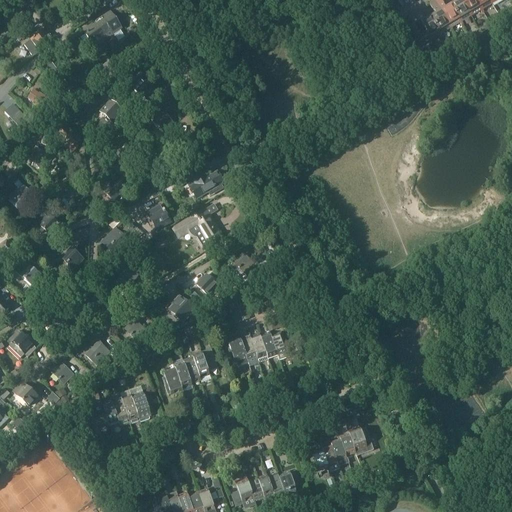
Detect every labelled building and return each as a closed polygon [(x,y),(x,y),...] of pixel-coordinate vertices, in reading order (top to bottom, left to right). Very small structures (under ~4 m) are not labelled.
[(440,0),(435,0),(434,1),(451,29),(461,23),(452,8),(451,5),(446,8),(440,0)] [(471,17),(461,0),(454,0),(456,3),(451,5),(452,8),(461,23),(471,17)] [(461,0),(471,17),(481,11),(475,0),(461,0)] [(475,0),(481,11),(492,4),(489,0),(475,0)] [(451,29),(434,1),(429,4),(435,15),(430,18),(431,20),(440,35),(451,29)] [(12,30),(28,18),(21,9),(5,21),(12,30)] [(419,10),(413,13),(430,41),(440,35),(431,20),(430,18),(425,21),(419,10)] [(110,12),(95,22),(102,32),(100,33),(106,41),(114,35),(118,42),(124,37),(120,31),(122,30),(110,12)] [(416,49),(430,41),(413,13),(408,16),(414,27),(409,30),(411,34),(409,36),(416,49)] [(84,33),(78,38),(83,45),(89,41),(95,49),(106,41),(100,33),(102,32),(95,22),(82,31),(84,33)] [(45,33),(44,31),(26,44),(26,47),(33,56),(35,56),(53,43),(52,41),(53,41),(47,32),(45,33)] [(120,71),(112,60),(104,66),(111,77),(120,71)] [(48,71),(47,72),(61,92),(68,87),(54,67),(53,68),(51,64),(46,68),(48,71)] [(92,71),(88,74),(94,83),(98,81),(92,71)] [(145,83),(144,84),(140,80),(132,89),(147,103),(151,106),(159,97),(155,94),(156,93),(145,83)] [(49,113),(55,103),(35,90),(29,99),(49,113)] [(123,123),(128,118),(124,115),(125,114),(112,102),(101,114),(114,126),(120,120),(123,123)] [(20,129),(28,121),(13,105),(4,113),(20,129)] [(142,107),(134,112),(138,119),(146,114),(142,107)] [(128,118),(131,122),(137,119),(133,112),(130,114),(131,116),(128,118)] [(166,135),(176,124),(162,113),(153,124),(166,135)] [(132,133),(136,129),(130,124),(126,128),(132,133)] [(71,154),(78,147),(76,145),(80,140),(78,137),(66,127),(57,137),(55,139),(71,154)] [(104,147),(113,143),(109,136),(101,140),(104,147)] [(122,141),(120,138),(112,147),(113,148),(109,152),(124,165),(137,150),(124,139),(122,141)] [(176,142),(175,140),(170,142),(170,144),(169,144),(171,153),(180,150),(178,142),(176,142)] [(52,164),(56,160),(49,153),(45,157),(39,151),(38,152),(35,148),(26,158),(30,161),(26,165),(37,175),(41,171),(49,162),(52,164)] [(162,155),(158,151),(153,156),(154,157),(150,161),(165,175),(175,165),(163,154),(162,155)] [(67,162),(71,159),(65,153),(62,157),(67,162)] [(63,168),(67,164),(62,159),(58,164),(63,168)] [(76,163),(71,159),(67,162),(72,167),(76,163)] [(126,172),(130,168),(126,164),(122,168),(126,172)] [(116,168),(113,173),(121,178),(124,172),(116,168)] [(144,183),(148,177),(141,173),(137,178),(144,183)] [(205,200),(222,190),(220,186),(223,185),(216,174),(192,188),(198,199),(203,196),(205,200)] [(53,192),(61,184),(55,179),(47,187),(53,192)] [(102,190),(113,200),(118,195),(123,199),(131,191),(120,181),(117,185),(111,180),(102,190)] [(22,208),(35,194),(23,183),(9,197),(22,208)] [(70,204),(79,195),(68,184),(58,194),(70,204)] [(52,202),(48,198),(43,204),(47,208),(52,202)] [(189,214),(200,208),(197,204),(186,210),(189,214)] [(156,232),(169,225),(159,206),(146,214),(156,232)] [(204,220),(200,213),(172,231),(178,240),(190,232),(191,233),(192,234),(193,234),(195,235),(196,235),(196,234),(198,234),(199,233),(200,233),(202,236),(197,239),(203,250),(201,251),(204,256),(212,251),(210,247),(222,239),(208,217),(204,220)] [(40,235),(44,232),(50,237),(59,227),(47,217),(44,214),(31,227),(40,235)] [(130,236),(132,235),(133,233),(136,230),(130,224),(124,231),(123,232),(129,238),(130,236)] [(114,230),(101,244),(112,254),(125,241),(114,230)] [(0,250),(5,258),(14,252),(7,243),(0,247),(0,250)] [(75,270),(86,258),(73,247),(62,259),(75,270)] [(31,261),(35,256),(27,249),(23,254),(31,261)] [(243,274),(252,264),(241,254),(232,263),(243,274)] [(48,268),(51,265),(46,260),(43,263),(48,268)] [(263,276),(275,267),(271,263),(260,271),(262,275),(263,276)] [(33,285),(42,275),(31,265),(22,275),(33,285)] [(116,285),(127,291),(136,275),(121,266),(116,274),(121,277),(116,285)] [(250,281),(255,276),(248,270),(244,275),(250,281)] [(225,288),(231,282),(223,275),(218,281),(225,288)] [(208,296),(217,287),(206,276),(197,286),(208,296)] [(77,302),(81,314),(99,310),(94,292),(85,294),(86,300),(77,302)] [(0,317),(10,309),(0,296),(0,317)] [(181,325),(183,323),(194,312),(178,297),(171,305),(172,306),(167,312),(181,325)] [(216,322),(228,319),(224,307),(212,311),(216,322)] [(47,323),(53,334),(69,325),(61,310),(52,314),(55,319),(47,323)] [(138,340),(145,332),(134,321),(126,330),(138,340)] [(185,338),(194,335),(190,322),(183,325),(185,331),(183,331),(185,338)] [(275,322),(266,325),(269,332),(278,329),(275,322)] [(194,333),(201,330),(199,324),(192,327),(194,333)] [(22,334),(19,331),(10,340),(13,343),(10,347),(22,358),(26,355),(29,358),(38,349),(35,346),(37,344),(23,332),(22,334)] [(178,343),(185,340),(182,332),(175,335),(178,343)] [(270,335),(269,335),(277,355),(279,361),(288,358),(280,334),(270,337),(270,335)] [(277,355),(269,335),(260,338),(260,336),(259,337),(267,358),(277,355)] [(267,358),(259,337),(250,340),(250,338),(249,338),(256,358),(258,364),(268,361),(267,358)] [(258,364),(257,360),(256,358),(249,338),(240,341),(239,339),(246,359),(248,364),(249,367),(258,364)] [(238,367),(248,364),(246,359),(239,339),(229,343),(238,367)] [(107,367),(112,362),(107,357),(111,352),(99,341),(86,355),(98,366),(102,363),(107,367)] [(130,355),(124,348),(117,354),(123,361),(130,355)] [(208,372),(217,369),(210,350),(201,353),(208,372)] [(199,378),(208,374),(208,372),(201,353),(200,353),(201,355),(192,358),(199,378)] [(132,369),(144,364),(139,354),(128,361),(132,369)] [(190,383),(200,380),(199,378),(192,358),(192,360),(183,364),(190,383)] [(62,365),(58,362),(50,371),(66,385),(76,375),(63,363),(62,365)] [(191,385),(190,383),(183,364),(183,366),(174,369),(181,388),(191,385)] [(120,367),(114,370),(117,379),(123,376),(120,367)] [(84,385),(93,376),(86,369),(77,378),(84,385)] [(172,394),(182,390),(181,388),(174,369),(175,371),(165,374),(172,394)] [(31,408),(40,398),(23,382),(14,392),(31,408)] [(64,390),(56,395),(59,399),(66,395),(64,390)] [(69,401),(66,396),(60,400),(64,405),(69,401)] [(148,415),(142,396),(132,399),(131,397),(138,417),(139,418),(148,415)] [(138,417),(131,397),(122,401),(121,399),(128,418),(128,420),(138,417)] [(128,418),(121,399),(112,402),(111,400),(117,420),(118,421),(128,418)] [(117,420),(111,400),(102,404),(101,402),(100,402),(107,421),(108,423),(117,420)] [(98,424),(107,421),(100,402),(91,405),(98,424)] [(206,423),(212,421),(210,415),(203,418),(206,423)] [(348,430),(354,428),(350,420),(345,422),(348,430)] [(357,457),(366,453),(358,430),(348,433),(356,454),(357,457)] [(347,458),(356,454),(348,433),(347,434),(347,435),(340,438),(347,458)] [(339,467),(349,464),(347,458),(340,438),(338,439),(338,440),(330,443),(339,467)] [(340,469),(339,467),(330,443),(329,444),(330,446),(322,449),(329,471),(330,473),(340,469)] [(319,474),(329,471),(322,449),(320,449),(321,451),(312,454),(319,474)] [(110,453),(106,456),(112,465),(116,462),(110,453)] [(307,468),(304,458),(299,460),(302,470),(307,468)] [(253,499),(247,482),(244,474),(240,475),(242,482),(237,483),(239,489),(237,490),(239,494),(240,493),(244,503),(253,499)] [(284,496),(295,493),(288,474),(278,477),(284,495),(284,496)] [(284,495),(278,477),(277,476),(268,479),(274,498),(284,495)] [(266,504),(275,501),(274,498),(267,477),(258,480),(264,500),(266,504)] [(133,495),(141,489),(135,479),(127,484),(133,495)] [(256,503),(264,500),(258,480),(257,479),(247,482),(253,499),(254,501),(256,501),(256,503)] [(365,481),(358,484),(361,489),(367,487),(365,481)] [(356,486),(349,489),(352,497),(359,493),(356,486)] [(214,501),(223,498),(221,491),(212,493),(214,501)] [(215,511),(208,492),(198,495),(198,493),(197,493),(203,511),(215,511)] [(203,511),(197,493),(188,496),(188,495),(187,495),(193,511),(203,511)] [(193,511),(187,495),(178,498),(177,496),(182,511),(193,511)] [(142,496),(137,499),(142,505),(146,502),(142,496)] [(182,511),(177,496),(168,499),(167,498),(166,498),(171,511),(182,511)] [(160,511),(171,511),(166,498),(157,501),(160,511)] [(305,504),(307,511),(315,511),(311,502),(305,504)]
